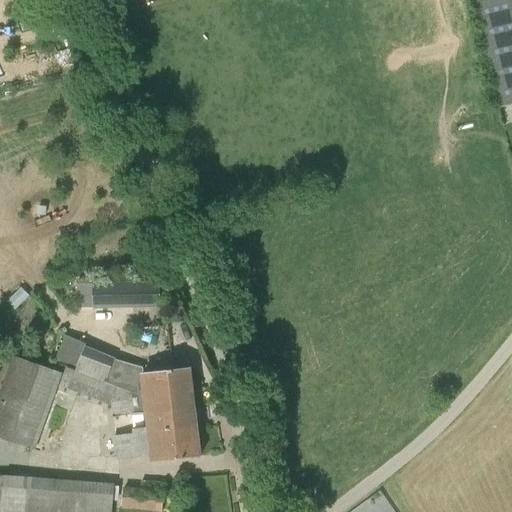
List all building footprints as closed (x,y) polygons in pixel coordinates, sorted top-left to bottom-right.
[(511,0),(471,0),(499,108),(511,105),(511,0)] [(78,248),(68,252),(73,264),(83,259),(78,248)] [(161,282),(93,284),(93,308),(161,306),(161,282)] [(31,295),(23,287),(9,301),(18,310),(31,295)] [(147,412),(195,408),(190,368),(143,373),(143,368),(114,359),(85,347),(76,370),(75,372),(132,393),(135,415),(143,414),(143,413),(147,413),(147,412)] [(62,373),(14,356),(0,395),(0,438),(34,451),(62,373)] [(112,418),(135,415),(132,393),(75,372),(76,370),(67,368),(60,386),(113,405),(113,416),(112,416),(112,418)] [(197,427),(195,408),(147,412),(147,413),(148,427),(134,429),(135,434),(136,443),(151,441),(150,432),(197,427)] [(151,454),(152,462),(201,456),(197,427),(150,432),(151,441),(136,443),(135,434),(114,436),(117,458),(151,454)] [(110,511),(113,485),(0,476),(0,511),(110,511)] [(123,489),(122,508),(163,510),(164,483),(141,481),(141,490),(123,489)]
